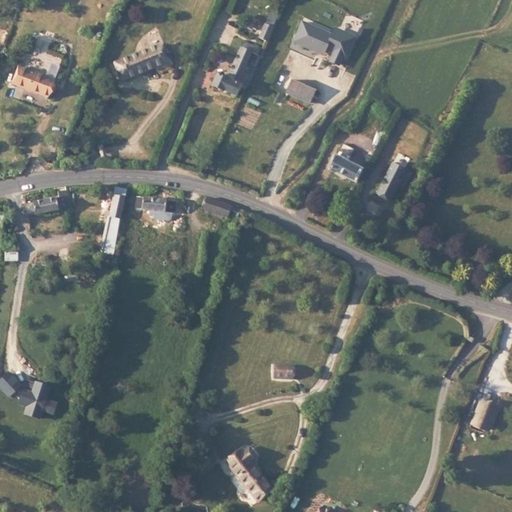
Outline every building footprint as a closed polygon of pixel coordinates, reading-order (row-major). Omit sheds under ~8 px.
[(304,24),(296,44),(324,56),(329,52),(334,54),(331,62),(339,65),(344,60),(350,62),(359,39),(338,31),(331,35),(304,24)] [(249,32),(237,27),(218,69),(209,65),(202,81),(224,90),(249,32)] [(164,45),(114,64),(119,80),(162,64),(164,71),(173,68),(164,45)] [(56,83),(21,69),(15,86),(49,99),(56,83)] [(316,92),(293,82),(287,95),(311,106),(316,92)] [(357,182),(363,171),(350,165),(357,152),(347,146),(340,160),(335,170),(357,182)] [(408,171),(395,164),(379,196),(390,201),(398,185),(401,187),(408,171)] [(126,202),(128,191),(115,189),(113,199),(126,202)] [(45,214),(55,213),(71,212),(69,192),(56,194),(57,199),(28,202),(30,216),(45,214)] [(234,207),(207,198),(203,210),(229,219),(234,207)] [(122,221),(126,202),(113,199),(110,218),(122,221)] [(176,202),(138,199),(137,210),(174,214),(176,202)] [(103,253),(115,256),(122,221),(110,218),(103,253)] [(294,367),(275,366),(275,379),(294,379),(294,367)] [(32,393),(25,390),(20,405),(32,408),(29,416),(40,420),(43,413),(56,417),(59,405),(49,402),(53,388),(36,382),(32,393)] [(258,482),(235,457),(223,468),(246,492),(258,482)]
